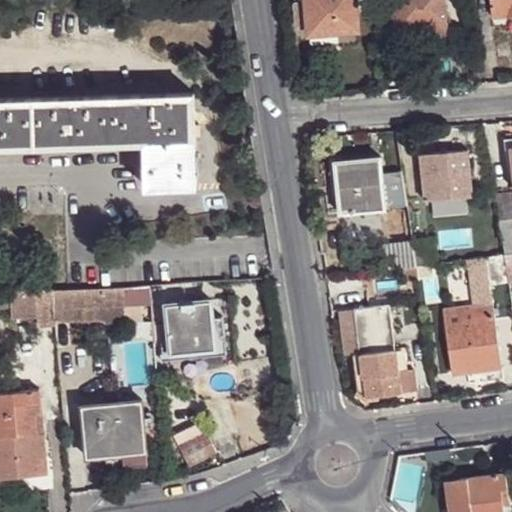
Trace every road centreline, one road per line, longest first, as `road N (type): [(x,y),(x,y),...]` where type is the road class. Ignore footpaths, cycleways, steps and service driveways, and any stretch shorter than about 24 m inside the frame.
road 1 (residential): [(276,123),(325,428)]
road 2 (unclassified): [(276,123),(511,105)]
road 3 (unclassified): [(363,437),(511,417)]
road 4 (residential): [(258,0),(276,123)]
